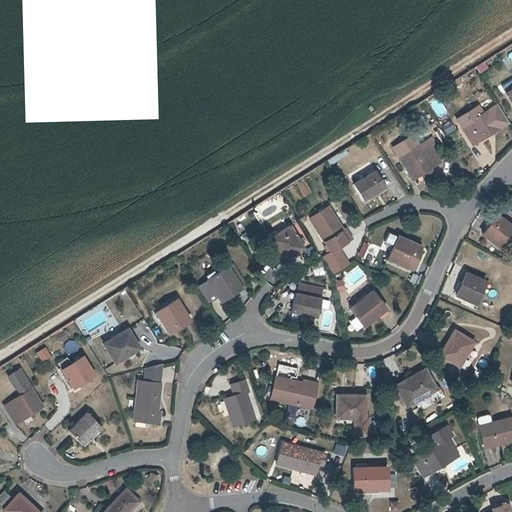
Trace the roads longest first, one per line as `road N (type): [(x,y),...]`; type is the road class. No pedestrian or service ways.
road 1 (track): [(0,353),(511,33)]
road 2 (residential): [(251,337),(356,352),(398,338),(417,318),(463,215)]
road 3 (residential): [(175,457),(199,371),(251,337)]
road 4 (residential): [(31,455),(52,471),(78,474),(175,457)]
